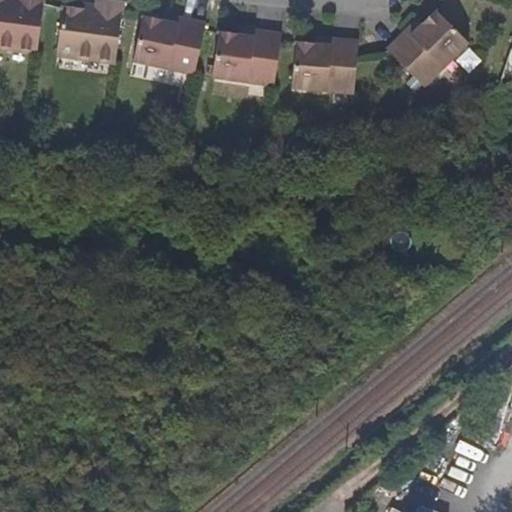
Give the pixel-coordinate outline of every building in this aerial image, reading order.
[(36,5),(36,0),(0,0),(0,21),(11,22),(33,24),(36,5)] [(112,31),(115,0),(88,0),(88,2),(75,0),(75,3),(56,0),(52,26),(57,26),(98,30),(112,31)] [(164,17),(166,10),(155,8),(154,14),(164,17)] [(420,60),(440,62),(460,42),(428,9),(415,22),(408,29),(403,25),(380,48),(389,57),(420,60)] [(193,39),(198,18),(166,10),(164,17),(154,14),(136,10),(131,33),(143,34),(187,38),(193,39)] [(408,29),(415,22),(410,18),(403,25),(408,29)] [(32,33),(33,24),(11,22),(0,21),(0,42),(30,46),(32,33)] [(241,32),(242,25),(231,24),(230,30),(241,32)] [(274,31),(274,30),(242,25),(241,32),(230,30),(212,27),(210,40),(234,43),(272,46),(274,31)] [(108,54),(112,31),(98,30),(57,26),(52,26),(48,49),(64,51),(108,57),(108,54)] [(189,58),(193,39),(187,38),(143,34),(131,33),(126,55),(138,58),(158,62),(187,69),(189,58)] [(326,51),(349,53),(351,40),(351,38),(318,35),(317,42),(307,40),(289,38),(288,48),(326,51)] [(267,79),(272,46),(234,43),(210,40),(204,73),(210,73),(215,74),(258,78),(267,79)] [(330,85),(346,87),(346,83),(349,53),(326,51),(288,48),(284,81),(330,85)] [(416,85),(440,62),(420,60),(389,57),(416,85)] [(346,90),(346,87),(330,85),(284,81),(283,83),(346,90)]
